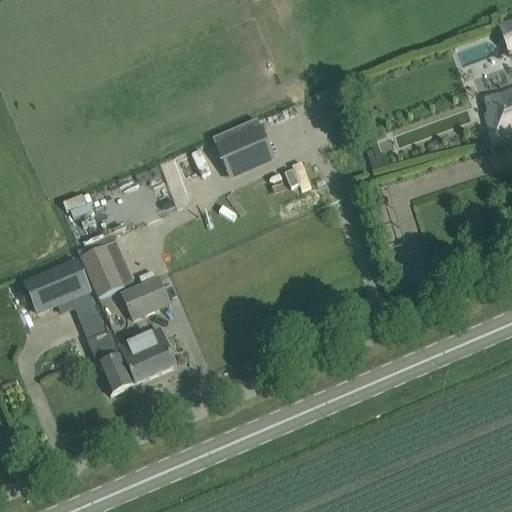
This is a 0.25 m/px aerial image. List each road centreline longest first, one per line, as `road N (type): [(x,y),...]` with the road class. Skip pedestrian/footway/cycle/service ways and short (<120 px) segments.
road 1 (unclassified): [(0,495),(511,276)]
road 2 (secondary): [(72,511),(511,323)]
